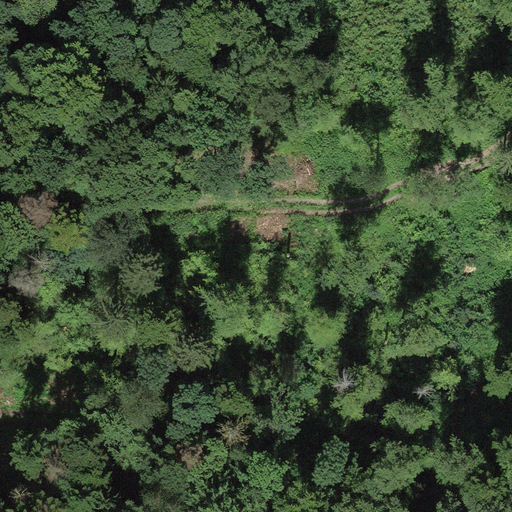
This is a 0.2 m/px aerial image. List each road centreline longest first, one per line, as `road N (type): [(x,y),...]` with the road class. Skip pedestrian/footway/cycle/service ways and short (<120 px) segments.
road 1 (track): [(0,223),(35,198),(149,165),(414,166),(447,148),(511,61)]
road 2 (track): [(166,453),(0,442)]
